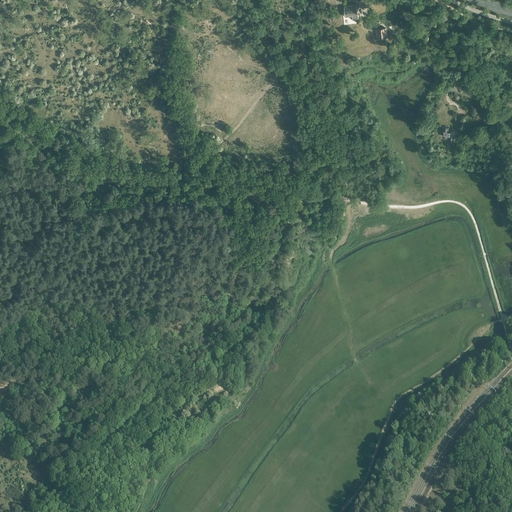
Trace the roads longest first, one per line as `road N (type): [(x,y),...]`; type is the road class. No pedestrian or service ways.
road 1 (unknown): [(189,32),(206,51),(340,97),(357,70),(398,71),(428,48),(459,68)]
road 2 (track): [(296,207),(232,330),(154,402)]
road 3 (track): [(304,49),(175,179)]
road 4 (track): [(175,179),(0,189)]
road 5 (track): [(154,402),(29,511)]
road 6 (unclassified): [(504,114),(452,88),(461,58),(438,0)]
road 7 (unknown): [(116,0),(86,8),(64,1),(0,28)]
